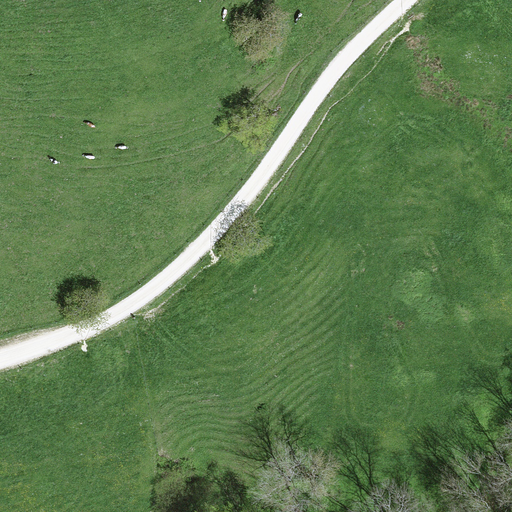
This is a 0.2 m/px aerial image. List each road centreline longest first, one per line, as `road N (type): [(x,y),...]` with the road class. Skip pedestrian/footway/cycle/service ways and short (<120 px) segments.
road 1 (motorway): [(368,511),(86,0)]
road 2 (track): [(0,360),(96,324),(164,281),(258,180),(335,71),(408,0)]
road 3 (motorway): [(0,246),(146,511)]
